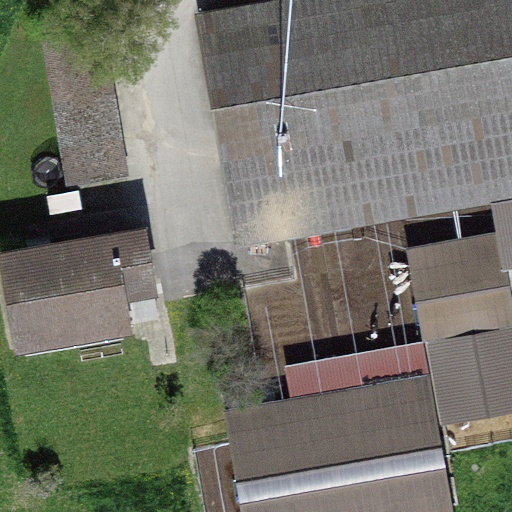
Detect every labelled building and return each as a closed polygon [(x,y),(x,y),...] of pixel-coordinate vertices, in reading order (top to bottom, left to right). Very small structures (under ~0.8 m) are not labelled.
[(511,0),(284,0),(201,15),(240,240),(288,232),(285,211),(511,170),(511,0)] [(61,148),(121,138),(102,29),(43,39),(61,148)] [(17,341),(126,323),(120,290),(151,285),(143,234),(2,259),(17,341)] [(411,251),(425,335),(511,321),(496,236),(411,251)] [(511,329),(429,344),(443,423),(511,410),(511,329)] [(227,412),(244,511),(448,511),(425,378),(227,412)]
